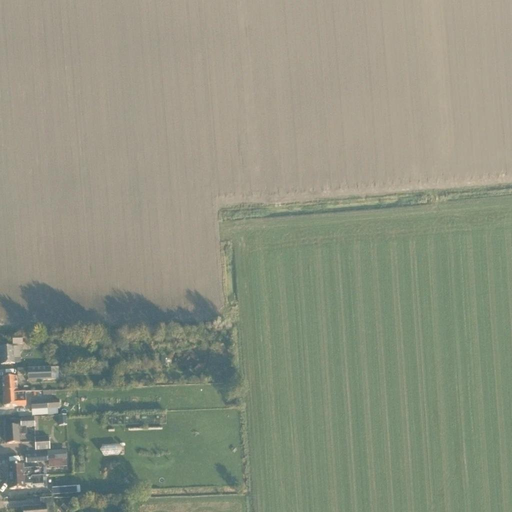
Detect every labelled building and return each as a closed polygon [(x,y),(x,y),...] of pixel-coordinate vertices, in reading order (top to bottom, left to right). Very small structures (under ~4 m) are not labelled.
[(13,345),(13,347),(13,348),(17,347),(17,345),(23,345),(22,337),(12,337),(13,345)] [(14,364),(14,363),(21,363),(20,358),(20,347),(17,347),(13,348),(13,347),(0,348),(1,365),(14,364)] [(17,369),(17,377),(28,376),(28,381),(59,380),(59,374),(51,374),(51,368),(17,369)] [(3,393),(19,392),(18,378),(16,378),(2,379),(3,393)] [(20,398),(19,392),(3,393),(4,408),(18,407),(18,398),(20,398)] [(32,410),(48,409),(47,401),(31,402),(32,410)] [(34,419),(13,420),(5,420),(6,427),(7,444),(20,444),(19,435),(26,435),(26,428),(35,427),(34,419)] [(35,438),(35,451),(50,450),(49,437),(35,438)] [(66,459),(65,451),(47,452),(48,460),(66,459)] [(37,455),(26,456),(26,464),(38,463),(48,462),(47,452),(37,453),(37,455)] [(8,467),(9,478),(24,477),(24,476),(28,476),(28,479),(31,478),(31,477),(40,476),(39,468),(31,469),(31,470),(24,470),(23,466),(8,467)] [(24,477),(9,478),(10,490),(25,489),(25,485),(32,484),(32,485),(40,484),(40,476),(31,477),(31,478),(28,479),(28,476),(24,476),(24,477)] [(53,511),(53,498),(40,499),(41,507),(23,508),(23,511),(53,511)]
